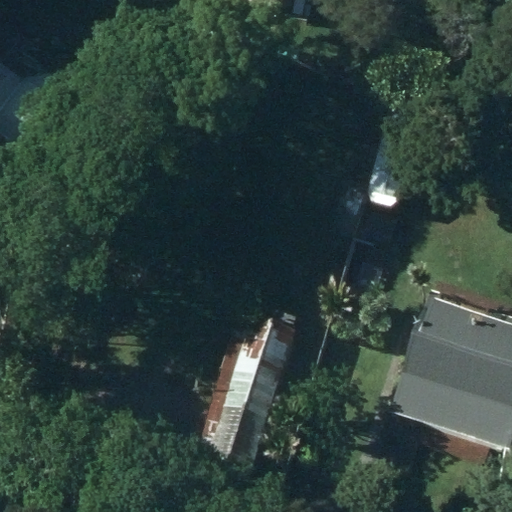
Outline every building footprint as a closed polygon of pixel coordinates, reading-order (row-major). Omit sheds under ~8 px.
[(403,0),(328,0),(306,54),(384,85),(415,4),(403,0)] [(0,152),(9,141),(21,150),(73,76),(3,25),(0,29),(0,152)] [(380,94),(347,81),(336,108),(370,122),(380,94)] [(386,103),(364,193),(400,202),(423,111),(386,103)] [(389,408),(507,447),(511,432),(511,316),(429,289),(389,408)] [(234,511),(296,314),(240,297),(179,501),(212,511),(234,511)]
